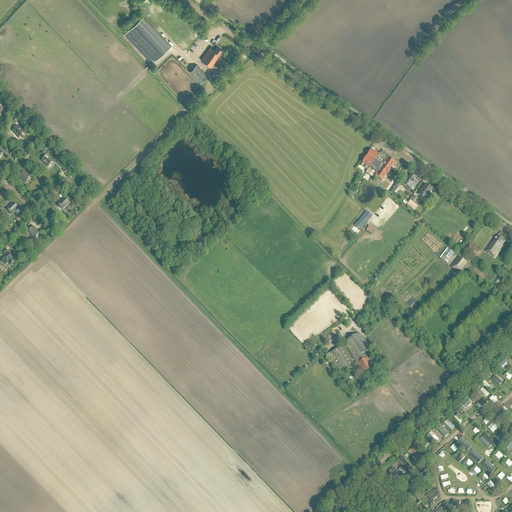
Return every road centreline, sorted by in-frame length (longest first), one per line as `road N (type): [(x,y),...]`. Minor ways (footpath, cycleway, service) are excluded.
road 1 (track): [(94,202),(364,478)]
road 2 (unclassified): [(253,47),(94,202),(66,180),(35,207),(12,187),(0,195)]
road 3 (tertiary): [(511,233),(253,47)]
road 4 (unclassified): [(365,477),(511,336)]
road 5 (track): [(92,203),(0,294)]
